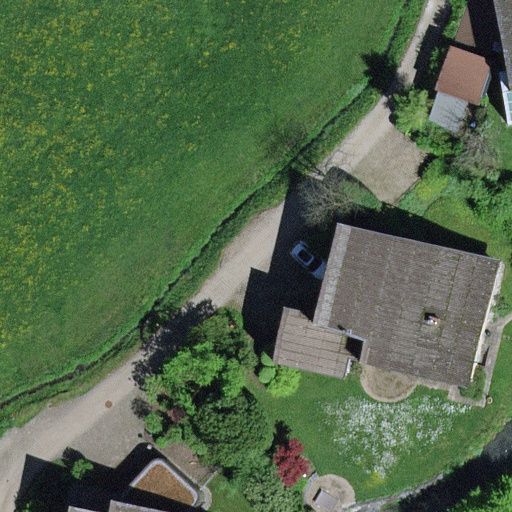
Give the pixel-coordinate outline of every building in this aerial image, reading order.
[(511,0),(485,0),(473,5),(458,42),(508,51),(511,80),(511,82),(502,84),(508,127),(511,126),(511,0)] [(469,97),(483,102),(497,64),(459,50),(457,55),(482,63),(469,97)] [(457,55),(446,88),(469,97),(482,63),(457,55)] [(420,248),(421,244),(345,225),(323,316),(292,309),(280,357),(349,374),(354,355),(471,383),(499,267),(420,248)] [(130,493),(121,495),(103,491),(82,486),(76,490),(72,506),(77,511),(78,511),(80,504),(99,508),(98,511),(120,511),(122,506),(152,511),(198,511),(204,505),(204,494),(170,462),(164,460),(156,464),(131,492),(130,493)]
